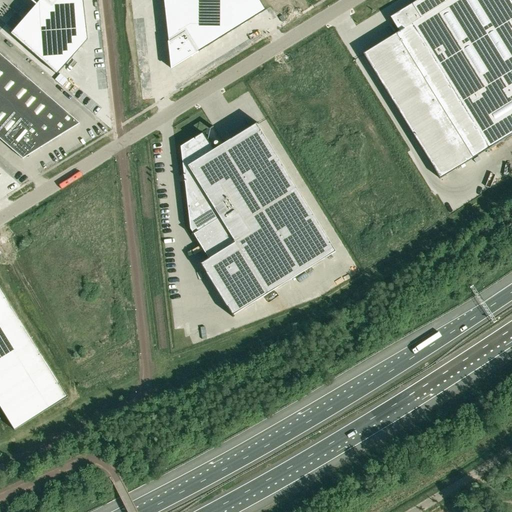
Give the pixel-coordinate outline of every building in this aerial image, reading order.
[(29,0),(35,5),(10,34),(57,75),(87,40),(82,0),(29,0)] [(163,0),(167,29),(168,42),(169,50),(170,49),(172,68),(191,56),(191,57),(193,56),(192,55),(196,53),(196,54),(198,53),(198,52),(265,11),(258,0),(163,0)] [(398,31),(362,54),(440,179),(489,149),(511,134),(511,1),(511,0),(416,0),(411,4),(389,17),(398,31)] [(0,108),(27,78),(0,54),(0,108)] [(62,86),(67,80),(60,74),(55,80),(62,86)] [(27,78),(0,108),(0,139),(22,159),(79,124),(70,115),(36,86),(27,78)] [(181,147),(181,148),(185,175),(183,175),(183,176),(185,176),(185,181),(183,181),(184,182),(185,182),(188,207),(194,216),(202,229),(219,218),(234,243),(224,249),(224,250),(212,258),(211,257),(200,264),(233,317),(234,317),(233,315),(336,252),(257,124),(258,124),(257,122),(244,130),(245,131),(233,139),(232,138),(213,150),(203,133),(214,127),(213,126),(193,138),(194,139),(181,147)] [(46,229),(0,258),(0,262),(84,398),(122,374),(113,294),(112,285),(110,267),(105,259),(109,256),(105,258),(81,219),(73,225),(68,217),(49,228),(48,227),(46,229)] [(0,407),(6,417),(14,430),(68,397),(64,391),(0,286),(0,407)]
